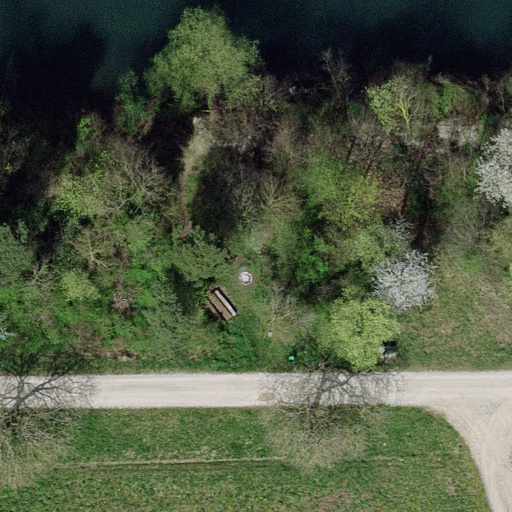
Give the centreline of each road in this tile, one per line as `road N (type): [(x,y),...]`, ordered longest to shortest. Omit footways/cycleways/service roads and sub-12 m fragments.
road 1 (track): [(511,384),(0,392)]
road 2 (track): [(511,511),(453,384)]
